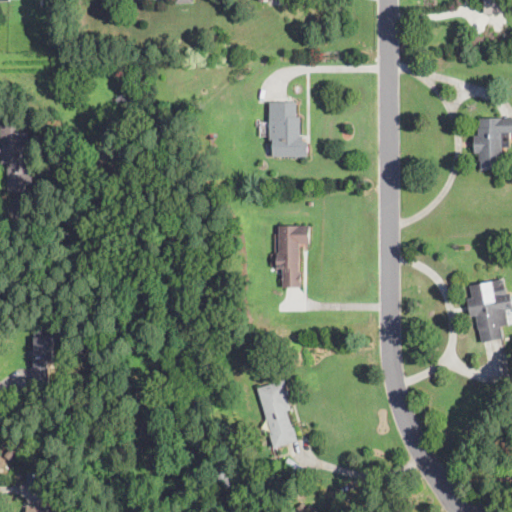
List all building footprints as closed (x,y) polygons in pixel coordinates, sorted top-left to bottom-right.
[(505,0),(505,14),(485,14),(485,0),(505,0)] [(298,102),(298,117),(301,117),(302,136),(305,136),(305,142),(309,142),(310,156),(274,157),(274,140),(272,140),(271,103),(298,102)] [(504,150),(505,154),(505,169),(482,170),(482,160),(480,160),(480,153),(476,153),(476,136),(480,135),(479,128),(481,128),(481,118),(511,117),(511,133),(511,147),(504,147),(504,150)] [(29,135),(29,140),(33,140),(34,155),(26,155),(26,166),(33,166),(34,184),(26,184),(26,192),(9,193),(8,163),(2,163),(2,156),(0,156),(0,140),(2,140),(1,125),(29,124),(29,135)] [(84,180),(71,180),(71,166),(84,167),(84,180)] [(300,254),(300,272),(302,272),(302,288),(284,288),(284,268),(278,268),(278,267),(278,253),(281,253),(281,226),(311,226),(311,243),(300,243),(300,254)] [(505,281),(506,283),(508,293),(511,292),(511,308),(507,310),(510,325),(503,326),(505,338),(484,343),(481,330),(480,330),(477,316),(472,317),(471,309),(468,299),(474,298),(471,286),(505,279),(505,281)] [(55,337),(55,357),(55,360),(50,359),(50,367),(51,367),(50,381),(33,381),(33,379),(32,379),(32,368),(33,368),(33,348),(37,348),(37,327),(47,327),(47,337),(55,337)] [(290,417),(293,427),(295,427),(299,441),(276,448),(273,440),(271,434),(273,433),(259,388),(286,380),(290,395),(288,395),(292,410),(288,411),(290,417)] [(227,490),(224,491),(216,468),(218,467),(225,465),(233,488),(227,490)] [(303,502),(308,506),(312,503),(319,511),(317,511),(300,511),(296,508),(303,502)]
